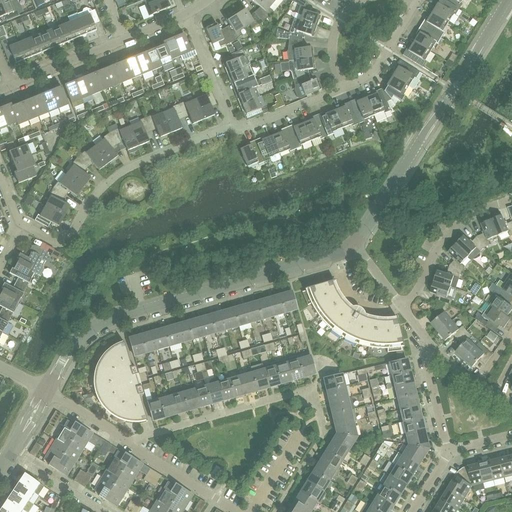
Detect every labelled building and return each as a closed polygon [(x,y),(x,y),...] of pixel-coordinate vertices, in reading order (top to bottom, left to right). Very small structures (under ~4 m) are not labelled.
[(6,21),(18,16),(20,16),(19,13),(21,12),(20,10),(22,9),(20,6),(17,7),(17,6),(18,5),(16,0),(12,0),(0,5),(0,17),(4,16),(6,21)] [(169,8),(166,0),(143,0),(146,6),(148,5),(152,15),(169,8)] [(260,7),(255,12),(263,21),(268,17),(267,16),(272,11),(269,8),(272,3),(268,0),(251,0),(260,7)] [(302,0),(294,0),(293,1),(304,8),(307,3),(302,0)] [(437,4),(431,13),(448,23),(453,14),(455,15),(458,9),(443,0),(436,0),(435,2),(437,4)] [(443,0),(458,9),(461,4),(460,3),(461,0),(443,0)] [(75,4),(67,5),(68,13),(76,12),(75,4)] [(148,6),(142,7),(146,20),(152,19),(148,6)] [(244,7),(234,13),(244,28),(249,25),(255,34),(261,30),(258,25),(263,21),(255,12),(250,16),(244,7)] [(93,24),(99,22),(94,10),(91,11),(90,10),(87,11),(86,8),(83,9),(82,12),(77,14),(79,18),(86,35),(96,31),(93,24)] [(303,10),(299,20),(316,26),(320,16),(303,10)] [(231,28),(226,31),(231,42),(237,39),(237,38),(242,35),(239,31),(244,28),(234,13),(225,18),(231,28)] [(424,20),(420,26),(440,38),(444,33),(442,32),(448,23),(431,13),(426,22),(424,20)] [(12,26),(22,22),(21,18),(11,22),(12,26)] [(79,18),(69,22),(76,39),(86,35),(79,18)] [(313,37),(316,26),(299,20),(293,18),(288,33),(277,29),(274,38),(289,39),(301,41),(302,33),(313,37)] [(69,22),(59,26),(66,43),(76,39),(69,22)] [(226,45),(231,42),(226,31),(220,34),(216,23),(205,28),(212,44),(218,42),(220,47),(225,44),(226,45)] [(59,26),(49,31),(56,47),(66,43),(59,26)] [(419,33),(413,42),(430,52),(435,43),(437,44),(440,38),(420,26),(417,31),(419,33)] [(49,31),(39,35),(46,51),(56,47),(49,31)] [(96,44),(103,41),(101,34),(93,37),(96,44)] [(183,60),(196,55),(191,43),(188,44),(183,34),(173,38),(180,56),(181,56),(183,60)] [(39,35),(29,39),(36,55),(46,51),(39,35)] [(162,42),(164,45),(170,60),(171,60),(180,56),(173,38),(162,42)] [(9,47),(8,45),(6,39),(0,41),(7,59),(13,56),(15,63),(26,59),(19,43),(9,47)] [(29,39),(19,43),(26,59),(36,55),(29,39)] [(288,61),(313,58),(311,47),(300,48),(301,41),(289,39),(287,52),(288,61)] [(402,55),(422,67),(426,61),(424,61),(430,52),(413,42),(408,50),(406,49),(402,55)] [(164,45),(154,49),(161,67),(172,62),(171,60),(170,60),(164,45)] [(154,49),(144,53),(151,71),(161,67),(154,49)] [(242,50),(231,54),(233,60),(222,64),(227,74),(249,64),(250,63),(247,56),(245,55),(242,50)] [(144,53),(134,57),(141,75),(151,71),(144,53)] [(134,57),(124,61),(131,79),(141,75),(134,57)] [(290,73),(292,80),(305,76),(303,70),(314,69),(313,58),(288,61),(287,63),(288,71),(290,73)] [(419,72),(399,60),(395,66),(397,67),(392,76),(408,86),(414,77),(415,78),(419,72)] [(124,61),(114,65),(121,83),(131,79),(124,61)] [(247,78),(243,68),(249,65),(249,64),(227,74),(231,85),(241,80),(243,86),(259,79),(256,74),(247,78)] [(114,65),(104,69),(111,87),(121,83),(114,65)] [(189,75),(202,70),(200,66),(195,68),(194,67),(186,70),(189,75)] [(104,69),(94,73),(101,91),(111,87),(104,69)] [(94,73),(84,77),(91,95),(101,91),(94,73)] [(292,80),(293,80),(295,87),(294,89),(297,97),(298,98),(321,90),(317,79),(307,83),(305,76),(292,80)] [(390,100),(392,97),(401,102),(404,96),(403,95),(408,86),(392,76),(386,85),(384,84),(381,89),(390,100)] [(84,77),(74,81),(81,99),(91,95),(84,77)] [(235,95),(239,105),(256,99),(252,88),(261,85),(259,79),(243,86),(245,91),(235,95)] [(64,86),(71,103),(81,99),(74,81),(64,86)] [(430,88),(432,89),(436,91),(439,86),(433,83),(430,88)] [(68,104),(61,87),(51,91),(58,109),(68,104)] [(376,94),(366,98),(373,116),(383,112),(384,113),(390,111),(386,102),(390,100),(381,89),(375,92),(376,94)] [(51,91),(41,95),(48,113),(58,109),(51,91)] [(215,103),(211,91),(205,93),(205,95),(195,100),(203,120),(214,115),(210,105),(215,103)] [(41,95),(31,99),(38,117),(48,113),(41,95)] [(355,99),(349,102),(358,124),(364,121),(364,119),(373,116),(366,98),(356,102),(355,99)] [(31,99),(21,103),(28,121),(38,117),(31,99)] [(260,109),(256,99),(239,105),(243,116),(254,111),(256,117),(268,112),(265,107),(260,109)] [(184,102),(178,104),(183,116),(188,114),(192,124),(203,120),(195,100),(185,104),(184,102)] [(344,107),(335,111),(342,128),(352,124),(352,126),(358,124),(349,102),(343,104),(344,107)] [(28,121),(21,103),(11,107),(17,122),(16,122),(17,125),(28,121)] [(10,104),(0,108),(0,109),(7,126),(16,122),(17,122),(11,107),(10,104)] [(173,109),(162,113),(170,133),(181,129),(177,118),(183,116),(178,104),(172,107),(173,109)] [(78,120),(83,118),(88,116),(85,107),(74,112),(76,116),(78,120)] [(324,112),(318,115),(327,136),(333,134),(332,132),(342,128),(335,111),(325,114),(324,112)] [(151,115),(145,118),(150,129),(155,127),(160,138),(170,133),(162,113),(152,117),(151,115)] [(321,139),(326,137),(327,136),(318,115),(312,117),(313,119),(303,123),(310,141),(320,137),(321,139)] [(144,132),(150,129),(145,118),(139,120),(140,122),(129,126),(139,150),(138,147),(149,142),(144,132)] [(292,125),(286,127),(295,149),(301,147),(301,145),(310,141),(303,123),(293,127),(292,125)] [(123,140),(127,151),(128,154),(139,150),(129,126),(119,130),(118,128),(117,129),(116,124),(108,127),(110,132),(116,143),(123,140)] [(281,132),(272,136),(279,154),(289,150),(289,152),(295,149),(286,127),(280,130),(281,132)] [(103,139),(95,146),(108,164),(117,156),(110,147),(116,143),(110,132),(102,138),(103,139)] [(19,144),(25,142),(23,138),(22,135),(16,137),(19,144)] [(261,138),(255,140),(264,162),(270,159),(269,158),(279,154),(272,136),(262,140),(261,138)] [(258,164),(263,162),(264,162),(255,140),(249,143),(250,145),(240,149),(247,167),(257,163),(258,164)] [(8,152),(13,162),(30,155),(26,145),(8,152)] [(84,151),(77,157),(86,166),(92,161),(98,171),(108,164),(95,146),(86,153),(84,151)] [(13,162),(16,171),(17,172),(32,166),(32,167),(35,165),(30,155),(13,162)] [(73,165),(66,174),(83,188),(90,178),(81,171),(86,166),(77,157),(71,164),(73,165)] [(36,176),(32,167),(32,166),(17,172),(16,171),(14,173),(18,184),(36,176)] [(57,181),(52,188),(63,195),(67,190),(76,197),(83,188),(66,174),(59,183),(57,181)] [(52,188),(48,195),(50,196),(45,206),(64,216),(70,206),(60,201),(63,195),(52,188)] [(34,220),(45,227),(48,221),(58,227),(64,216),(45,206),(39,216),(38,215),(34,220)] [(502,215),(491,219),(498,236),(508,232),(510,236),(511,235),(511,221),(505,224),(502,215)] [(477,236),(476,237),(484,247),(490,245),(488,240),(498,236),(491,219),(481,223),(484,233),(477,236)] [(463,236),(456,244),(468,256),(476,248),(480,252),(484,247),(476,237),(471,243),(463,236)] [(455,259),(449,266),(461,272),(465,268),(461,264),(468,256),(456,244),(448,253),(455,259)] [(18,259),(16,264),(33,273),(40,277),(44,269),(43,266),(49,255),(48,253),(46,251),(45,250),(44,250),(41,248),(40,248),(39,247),(36,246),(34,246),(32,246),(31,246),(28,252),(30,253),(28,258),(19,253),(17,258),(18,259)] [(54,250),(51,255),(57,259),(60,254),(54,250)] [(18,278),(15,283),(26,288),(28,283),(29,283),(31,279),(31,278),(33,273),(16,264),(13,269),(11,268),(9,273),(18,278)] [(437,271),(433,282),(450,287),(453,277),(459,278),(461,272),(449,266),(446,274),(437,271)] [(511,277),(507,285),(500,280),(496,285),(497,286),(507,293),(510,288),(511,289),(511,277)] [(439,296),(437,302),(450,306),(452,299),(447,297),(450,287),(433,282),(430,293),(439,296)] [(3,289),(0,294),(18,303),(20,298),(21,298),(23,293),(26,288),(15,283),(13,288),(4,283),(1,288),(3,289)] [(330,284),(302,292),(307,305),(311,304),(312,306),(313,309),(314,310),(317,314),(319,317),(321,319),(323,321),(325,324),(327,326),(330,328),(332,330),(334,332),(338,335),(341,336),(343,338),(346,339),(348,340),(350,341),(353,343),(357,344),(360,345),(364,346),(367,347),(370,347),(375,348),(377,348),(382,348),(387,348),(387,352),(401,351),(395,322),(392,322),(392,321),(388,321),(384,321),(380,321),(376,321),(372,320),(368,319),(365,318),(361,316),(362,313),(362,312),(361,311),(360,310),(360,309),(359,309),(358,308),(356,308),(355,308),(353,308),(351,311),(349,309),(348,308),(346,306),(344,304),(341,301),(340,299),(338,297),(338,296),(336,294),(335,292),(333,288),(332,286),(331,286),(330,284)] [(486,303),(489,305),(507,317),(511,309),(511,307),(508,304),(509,302),(503,298),(507,293),(497,286),(486,303)] [(296,308),(292,293),(287,294),(279,296),(284,312),(296,308)] [(0,306),(2,307),(0,311),(0,312),(10,318),(13,313),(16,308),(15,308),(18,303),(0,294),(0,306)] [(279,296),(268,299),(272,315),(284,312),(279,296)] [(268,299),(256,302),(261,319),(272,315),(268,299)] [(256,302),(245,306),(249,322),(261,319),(256,302)] [(437,302),(434,312),(438,317),(431,323),(438,332),(452,321),(445,313),(449,309),(450,306),(437,302)] [(489,305),(481,316),(478,314),(475,319),(480,323),(484,318),(497,327),(499,325),(503,328),(510,319),(507,317),(489,305)] [(245,306),(233,309),(238,325),(249,322),(245,306)] [(233,309),(222,312),(226,329),(238,325),(233,309)] [(7,323),(10,318),(0,312),(0,331),(2,333),(5,328),(8,323),(7,323)] [(222,312),(210,316),(215,332),(226,329),(222,312)] [(210,316),(199,319),(203,335),(215,332),(210,316)] [(199,319),(187,322),(192,339),(203,335),(199,319)] [(457,340),(466,331),(463,326),(458,329),(452,321),(438,332),(445,341),(453,335),(457,340)] [(187,322),(176,326),(180,342),(192,339),(187,322)] [(176,326),(164,329),(169,345),(180,342),(176,326)] [(164,329),(152,332),(157,349),(169,345),(164,329)] [(455,352),(464,360),(476,347),(468,339),(471,335),(466,331),(457,340),(462,345),(455,352)] [(152,332),(141,336),(146,352),(157,349),(152,332)] [(129,340),(134,355),(146,352),(141,336),(133,338),(129,340)] [(135,422),(139,422),(145,422),(146,422),(139,395),(143,394),(135,367),(131,368),(123,341),(122,341),(117,345),(115,346),(112,348),(110,349),(108,351),(106,352),(105,353),(104,355),(103,356),(102,358),(101,359),(100,361),(99,362),(98,364),(97,365),(96,367),(96,369),(95,371),(95,372),(94,374),(94,375),(94,377),(94,379),(94,381),(94,383),(94,384),(94,386),(94,388),(95,390),(95,392),(96,393),(96,395),(97,397),(97,398),(98,400),(99,402),(100,403),(101,405),(102,406),(103,407),(104,409),(106,410),(107,412),(110,414),(112,415),(114,416),(116,417),(117,418),(120,419),(122,420),(125,421),(127,421),(130,422),(132,422),(135,422)] [(213,343),(217,356),(217,357),(222,356),(220,349),(218,342),(213,343)] [(354,353),(357,348),(348,343),(345,348),(354,353)] [(484,365),(492,355),(487,350),(483,354),(476,347),(464,360),(472,367),(479,360),(484,365)] [(315,373),(310,357),(309,352),(297,356),(303,376),(310,374),(315,373)] [(297,356),(285,359),(291,380),(303,376),(297,356)] [(285,359),(274,362),(280,383),(291,380),(285,359)] [(390,363),(392,375),(409,371),(407,363),(406,364),(405,359),(390,363)] [(164,372),(175,368),(173,361),(162,364),(164,372)] [(262,366),(263,370),(268,386),(280,383),(274,362),(262,366)] [(263,370),(252,374),(257,390),(268,386),(263,370)] [(391,388),(395,387),(411,383),(409,371),(392,375),(388,376),(391,388)] [(252,374),(240,377),(245,393),(257,390),(252,374)] [(340,374),(325,378),(326,383),(325,383),(327,390),(343,387),(340,374)] [(240,377),(229,380),(233,396),(245,393),(240,377)] [(229,380),(217,384),(222,400),(233,396),(229,380)] [(395,387),(398,398),(414,395),(411,383),(395,387)] [(217,384),(206,387),(210,403),(222,400),(217,384)] [(206,387),(194,390),(199,406),(210,403),(206,387)] [(327,390),(330,402),(346,398),(343,387),(327,390)] [(194,390),(182,394),(187,410),(199,406),(194,390)] [(182,394),(171,397),(176,413),(187,410),(182,394)] [(398,398),(401,410),(417,406),(414,395),(398,398)] [(171,397),(159,400),(164,416),(176,413),(171,397)] [(330,402),(333,414),(349,410),(346,398),(330,402)] [(147,404),(152,419),(156,418),(156,419),(164,416),(159,400),(147,404)] [(401,410),(403,422),(420,418),(417,406),(401,410)] [(333,414),(335,425),(352,422),(349,410),(333,414)] [(55,411),(49,422),(55,425),(61,415),(55,411)] [(403,422),(406,433),(423,430),(420,418),(403,422)] [(67,421),(55,440),(67,448),(80,426),(75,423),(74,425),(67,421)] [(335,425),(337,434),(355,437),(352,422),(335,425)] [(105,442),(99,438),(80,426),(67,448),(79,455),(87,442),(94,446),(93,449),(99,452),(105,442)] [(406,433),(409,445),(427,448),(423,430),(406,433)] [(337,434),(333,441),(347,450),(355,437),(337,434)] [(45,441),(40,438),(37,444),(42,447),(45,441)] [(44,460),(50,463),(55,467),(67,448),(55,440),(44,460)] [(333,441),(326,451),(341,460),(347,450),(333,441)] [(111,445),(105,442),(99,452),(105,456),(111,445)] [(42,446),(36,443),(29,453),(35,457),(42,446)] [(409,445),(403,456),(417,464),(427,448),(409,445)] [(58,471),(66,476),(79,455),(67,448),(55,467),(59,469),(58,471)] [(326,451),(320,461),(334,470),(341,460),(326,451)] [(124,456),(117,452),(105,471),(117,478),(130,457),(125,454),(124,456)] [(411,475),(417,464),(403,456),(397,452),(391,463),(392,464),(392,463),(411,475)] [(511,465),(510,456),(499,459),(504,478),(511,475),(511,465)] [(129,486),(142,464),(130,457),(117,478),(129,486)] [(499,459),(489,461),(494,480),(504,478),(499,459)] [(320,461),(314,471),(328,480),(334,470),(320,461)] [(489,461),(478,464),(483,483),(494,480),(489,461)] [(404,485),(411,475),(392,463),(392,464),(386,474),(390,476),(404,485)] [(462,471),(458,477),(472,486),(483,483),(478,464),(467,467),(468,470),(462,471)] [(211,473),(216,475),(220,468),(216,466),(211,473)] [(143,480),(149,483),(155,472),(149,469),(143,480)] [(73,481),(74,481),(79,484),(86,473),(80,470),(73,481)] [(94,490),(100,494),(106,497),(117,478),(105,471),(94,490)] [(314,471),(307,482),(322,491),(328,480),(314,471)] [(155,487),(161,476),(155,472),(149,483),(155,487)] [(79,484),(85,488),(92,477),(86,473),(79,484)] [(38,495),(43,487),(25,474),(19,483),(34,493),(38,495)] [(355,483),(357,478),(351,475),(348,479),(355,483)] [(390,476),(384,486),(398,495),(404,485),(390,476)] [(452,481),(446,490),(463,500),(472,486),(458,477),(455,483),(452,481)] [(108,502),(116,507),(129,486),(117,478),(106,497),(109,500),(108,502)] [(307,482),(301,492),(315,501),(322,491),(307,482)] [(19,483),(13,492),(28,501),(34,493),(19,483)] [(167,483),(156,502),(167,509),(180,488),(175,484),(174,487),(167,483)] [(357,484),(354,488),(361,492),(363,488),(357,484)] [(384,486),(377,496),(392,505),(398,495),(384,486)] [(172,511),(181,511),(192,495),(180,488),(167,509),(172,511)] [(446,490),(441,499),(457,510),(463,500),(446,490)] [(13,492),(8,500),(22,510),(25,511),(28,511),(33,505),(28,501),(13,492)] [(301,492),(295,502),(309,511),(315,501),(301,492)] [(342,503),(344,499),(338,495),(335,499),(342,503)] [(365,503),(379,511),(387,511),(392,505),(377,496),(371,507),(365,503)] [(200,511),(206,503),(205,503),(200,499),(193,510),(195,511),(200,511)] [(333,511),(336,511),(342,503),(335,499),(329,510),(333,511)] [(441,499),(435,509),(440,511),(456,511),(457,510),(441,499)] [(8,500),(2,509),(7,511),(21,511),(22,510),(8,500)] [(123,511),(124,511),(131,511),(136,504),(130,501),(123,511)] [(149,511),(165,511),(167,509),(156,502),(149,511)] [(295,502),(288,511),(308,511),(309,511),(295,502)] [(379,511),(365,503),(358,511),(379,511)]
